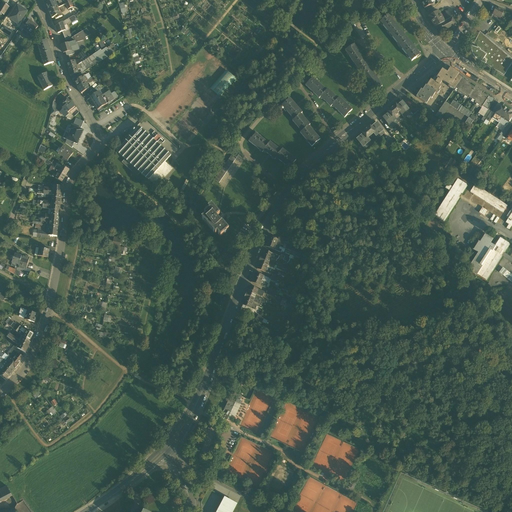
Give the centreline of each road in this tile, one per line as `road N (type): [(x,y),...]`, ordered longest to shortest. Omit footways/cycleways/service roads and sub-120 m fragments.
road 1 (tertiary): [(172,445),(196,406),(284,192),(442,51)]
road 2 (residential): [(0,391),(25,363),(48,309),(70,180),(99,144),(37,0)]
road 3 (unknown): [(67,80),(53,94),(0,229)]
